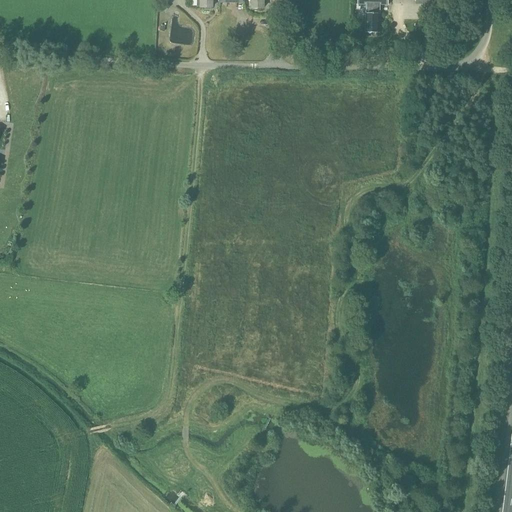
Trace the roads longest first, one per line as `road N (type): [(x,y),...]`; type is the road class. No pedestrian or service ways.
road 1 (track): [(234,510),(189,457),(189,407),(201,388),(226,381),(326,410),(347,401),(357,383),(336,306),(355,272),(349,216),(360,194),(401,187),(424,170),(477,70)]
road 2 (unclassified): [(0,53),(214,66),(453,67),(482,45),(490,0)]
road 3 (track): [(84,433),(144,419),(168,399),(199,65)]
